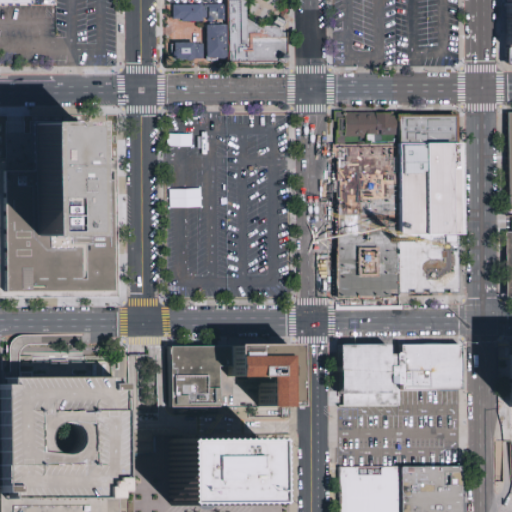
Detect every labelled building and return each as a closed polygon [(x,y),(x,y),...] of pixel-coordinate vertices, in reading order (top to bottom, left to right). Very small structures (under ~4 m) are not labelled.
[(291,68),(230,68),(230,0),(248,0),(248,39),(291,39),(291,68)] [(511,49),(511,4),(508,5),(508,10),(503,10),(503,19),(507,19),(507,50),(511,49)] [(204,23),(172,24),(172,6),(226,6),(226,19),(204,19),(204,23)] [(226,25),(226,57),(194,57),(194,61),(183,61),(183,59),(172,59),(172,43),(180,43),(180,38),(195,38),(195,44),(204,44),(204,25),(226,25)] [(397,114),(397,142),(338,142),(335,142),(335,114),(338,114),(397,114)] [(458,145),(458,116),(400,117),(400,145),(458,145)] [(82,125),(82,173),(113,173),(114,293),(5,293),(4,174),(6,174),(34,174),(34,125),(82,125)] [(399,237),(395,237),(395,231),(395,206),(399,206),(399,172),(399,170),(399,145),(400,145),(458,145),(460,145),(460,170),(461,230),(460,236),(400,236),(399,237)] [(460,295),(400,296),(399,237),(400,236),(460,236),(460,295)] [(395,237),(399,237),(399,292),(399,297),(340,297),(338,297),(338,292),(338,237),(339,237),(395,237)] [(400,356),(400,393),(400,408),(336,409),(336,344),(389,343),(389,356),(400,356)] [(400,393),(400,356),(400,347),(459,346),(460,392),(400,393)] [(241,364),(220,364),(220,386),(220,408),(167,409),(167,348),(202,348),(241,348),(241,364)] [(249,407),(249,386),(220,386),(220,364),(241,364),(241,348),(272,348),(286,348),(286,407),(249,407)] [(0,511),(0,385),(2,385),(2,378),(11,378),(110,378),(110,384),(116,384),(117,430),(117,492),(117,511),(0,511)] [(265,503),(261,507),(215,508),(175,508),(171,504),(171,443),(175,440),(215,440),(260,440),(264,444),(265,503)] [(461,474),(461,511),(401,511),(401,468),(439,467),(445,467),(461,467),(461,474)] [(401,511),(337,511),(337,468),(401,468),(401,511)]
